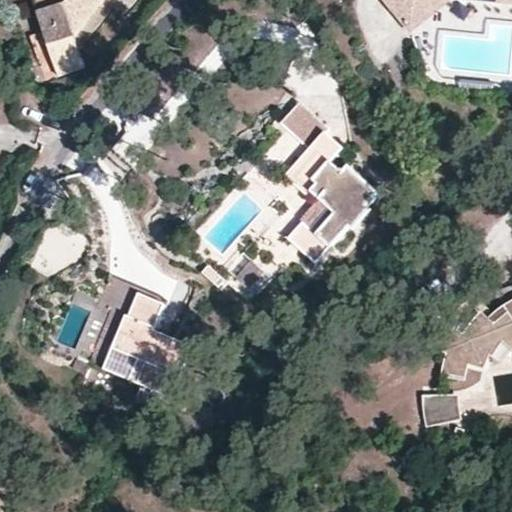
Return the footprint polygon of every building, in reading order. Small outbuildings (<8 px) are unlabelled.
[(33,0),(44,30),(58,73),(85,64),(79,49),(115,5),(125,11),(135,0),(33,0)] [(511,0),(384,0),(400,19),(423,0),(474,0),(511,2),(511,0)] [(423,0),(400,19),(409,30),(446,0),(423,0)] [(58,73),(44,30),(31,35),(46,78),(58,73)] [(325,133),(296,166),(316,185),(310,191),(329,208),(310,229),(302,223),(287,238),(315,263),(378,194),(348,167),(342,173),(330,162),(342,148),(325,133)] [(316,185),(296,166),(286,177),(305,195),(310,191),(316,185)] [(161,304),(136,293),(126,316),(123,314),(119,325),(122,326),(104,369),(168,395),(190,344),(151,328),(161,304)] [(511,308),(504,315),(493,323),(481,313),(463,333),(454,330),(443,353),(447,354),(440,371),(457,377),(464,361),(478,363),(495,338),(510,349),(511,347),(511,308)] [(425,416),(428,431),(462,425),(460,400),(426,400),(425,416)]
